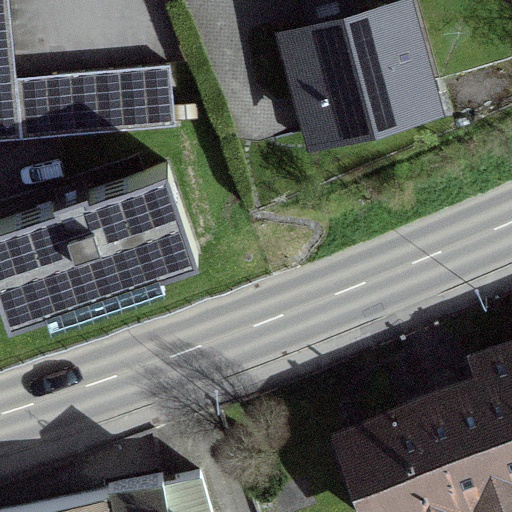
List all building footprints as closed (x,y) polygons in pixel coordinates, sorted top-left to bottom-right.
[(0,0),(0,137),(22,135),(8,0),(0,0)] [(287,32),(314,132),(432,101),(404,1),(287,32)] [(169,63),(52,72),(58,132),(175,124),(169,63)] [(196,251),(166,163),(88,190),(86,184),(56,195),(58,200),(0,219),(0,291),(8,316),(196,251)] [(376,511),(433,511),(511,481),(511,343),(484,354),(490,373),(346,429),(376,511)] [(0,511),(212,511),(200,468),(164,476),(155,443),(97,454),(104,487),(0,507),(0,511)]
